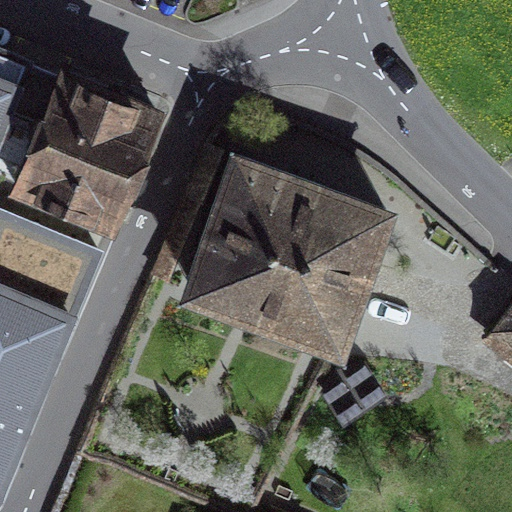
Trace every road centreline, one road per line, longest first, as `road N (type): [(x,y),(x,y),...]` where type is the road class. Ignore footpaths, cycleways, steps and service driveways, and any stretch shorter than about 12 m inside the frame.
road 1 (unclassified): [(212,80),(25,511)]
road 2 (residential): [(359,29),(374,70),(412,121),(511,221)]
road 3 (residential): [(212,80),(14,0)]
road 4 (unclassified): [(359,29),(212,80)]
